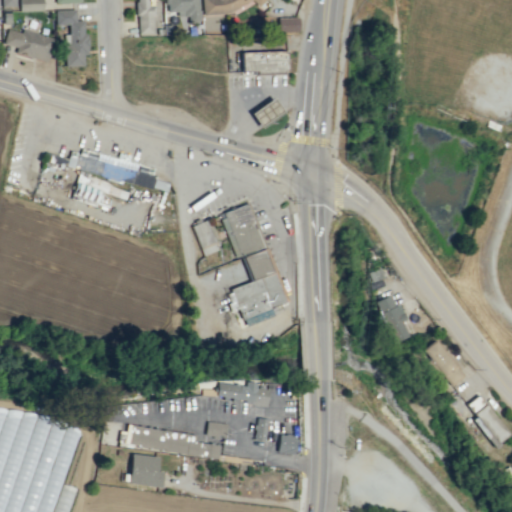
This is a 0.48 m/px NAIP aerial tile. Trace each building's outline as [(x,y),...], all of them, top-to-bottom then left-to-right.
[(18,0),(19,11),(42,10),(41,0),(18,0)] [(134,0),(135,34),(152,34),(152,5),(147,5),(146,0),(134,0)] [(197,0),(163,0),(164,12),(175,11),(176,16),(187,16),(187,21),(198,20),(197,0)] [(63,66),(82,66),(82,55),(85,55),(84,20),(74,20),(73,9),(53,10),(54,24),(67,24),(67,34),(62,34),(63,66)] [(297,17),(270,17),(270,32),(297,31),(297,17)] [(51,37),(20,30),(19,32),(5,29),(2,44),(15,47),(13,54),(46,61),(51,37)] [(285,72),(285,51),(240,52),(241,73),(285,72)] [(281,111),(271,97),(249,113),(258,127),(281,111)] [(44,153),(42,160),(150,190),(151,188),(165,192),(167,184),(153,181),(155,176),(145,173),(147,166),(86,149),(85,154),(75,151),(73,158),(66,156),(66,159),(44,153)] [(247,203),(287,304),(240,323),(227,291),(250,282),(240,257),(234,260),(217,215),(247,203)] [(216,250),(204,220),(190,225),(201,255),(216,250)] [(402,319),(389,294),(372,302),(391,342),(406,336),(399,321),(402,319)] [(461,376),(433,339),(420,348),(448,385),(461,376)] [(266,389),(254,388),(254,382),(244,381),(243,385),(215,382),(214,398),(265,403),(266,389)] [(506,432),(476,395),(465,404),(474,416),(470,419),(490,444),(506,432)] [(266,418),(254,417),(252,439),(264,440),(266,418)] [(223,437),(225,423),(205,421),(203,435),(223,437)] [(116,444),(216,458),(218,445),(193,441),(194,434),(125,425),(124,431),(118,430),(116,444)] [(295,437),(277,434),(274,451),(292,454),(295,437)] [(125,482),(159,487),(161,471),(154,470),(156,457),(130,453),(125,482)]
